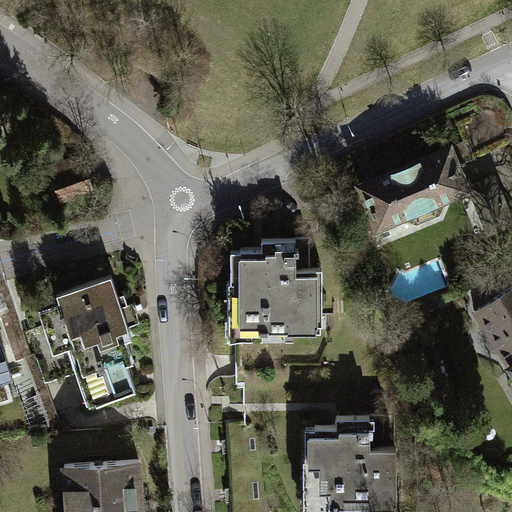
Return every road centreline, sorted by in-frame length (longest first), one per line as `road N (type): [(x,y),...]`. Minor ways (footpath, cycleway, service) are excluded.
road 1 (residential): [(511,60),(287,164),(178,202)]
road 2 (residential): [(178,202),(187,511)]
road 3 (residential): [(0,43),(133,141),(178,202)]
road 4 (residential): [(178,202),(0,251)]
